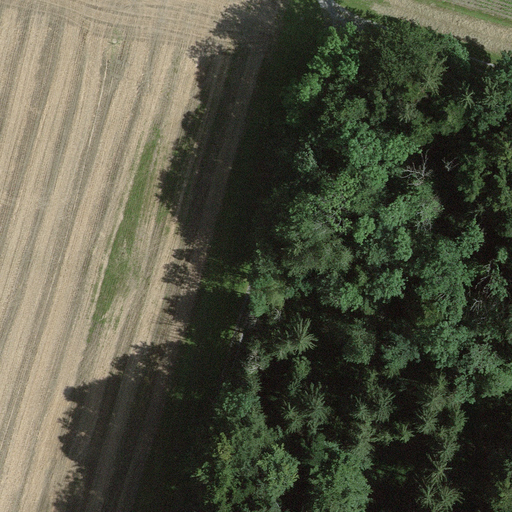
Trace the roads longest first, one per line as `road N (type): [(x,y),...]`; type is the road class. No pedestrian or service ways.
road 1 (track): [(332,16),(331,53),(283,185),(191,511)]
road 2 (track): [(511,82),(332,16),(325,0)]
